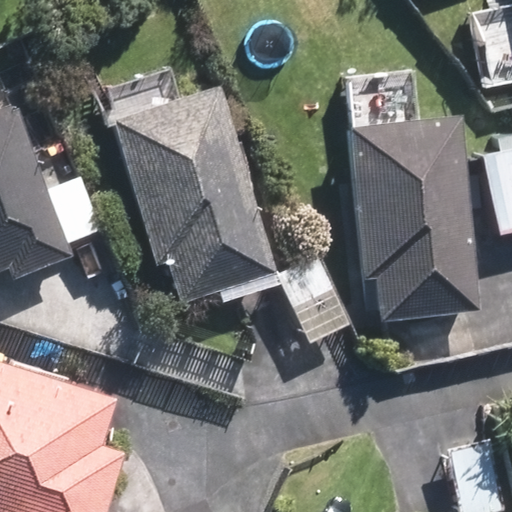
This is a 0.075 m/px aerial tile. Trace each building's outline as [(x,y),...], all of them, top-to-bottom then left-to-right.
[(207,91),(124,117),(165,248),(171,246),(182,283),(259,259),(207,91)] [(8,108),(0,110),(0,258),(57,238),(37,186),(8,108)] [(452,119),(363,128),(382,301),(471,292),(452,119)] [(511,138),(480,145),(496,227),(511,223),(511,138)] [(275,264),(274,264),(306,332),(346,313),(314,245),(275,264)] [(102,392),(0,360),(0,511),(90,511),(109,453),(85,445),(102,392)] [(487,433),(445,442),(462,511),(503,501),(487,433)]
